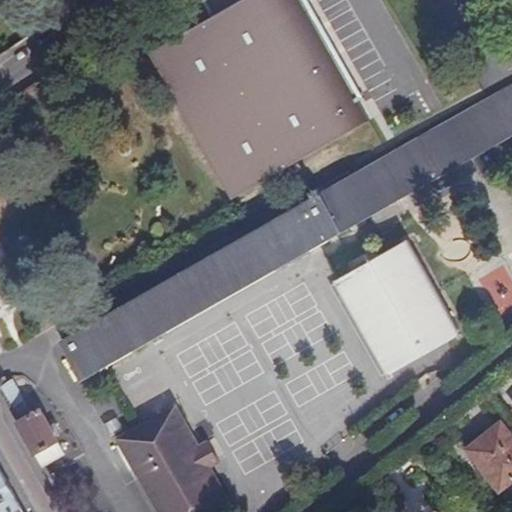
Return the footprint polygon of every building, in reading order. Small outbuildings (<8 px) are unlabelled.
[(368,95),(311,0),(206,0),(217,17),(156,53),(241,196),(349,131),(338,113),(368,95)] [(511,88),(488,102),(321,197),(318,199),(339,237),(341,235),(361,224),(511,137),(511,88)] [(318,199),(313,202),(61,346),(83,383),(108,369),(167,335),(282,269),(339,237),(318,199)] [(352,272),(338,280),(390,374),(404,367),(463,334),(410,240),(380,257),(352,272)] [(0,388),(0,394),(11,414),(23,407),(10,383),(0,388)] [(16,424),(43,471),(65,458),(39,411),(16,424)] [(227,511),(230,511),(210,476),(220,470),(213,457),(205,444),(195,450),(173,411),(143,429),(117,444),(156,511),(227,511)] [(501,493),(511,484),(511,435),(503,424),(468,452),(501,493)] [(0,511),(20,511),(0,476),(0,511)]
